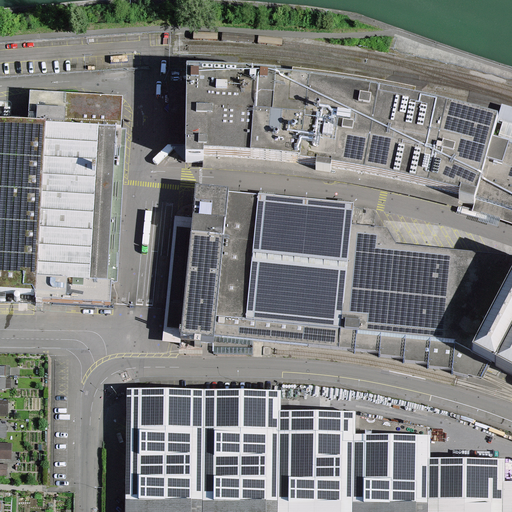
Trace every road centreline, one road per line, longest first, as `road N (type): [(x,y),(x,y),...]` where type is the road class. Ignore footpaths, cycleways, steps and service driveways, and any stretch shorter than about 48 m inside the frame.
road 1 (unclassified): [(85,367),(319,370),(456,397),(511,417)]
road 2 (unknown): [(142,170),(310,188),(511,232)]
road 3 (tertiary): [(85,367),(83,511)]
